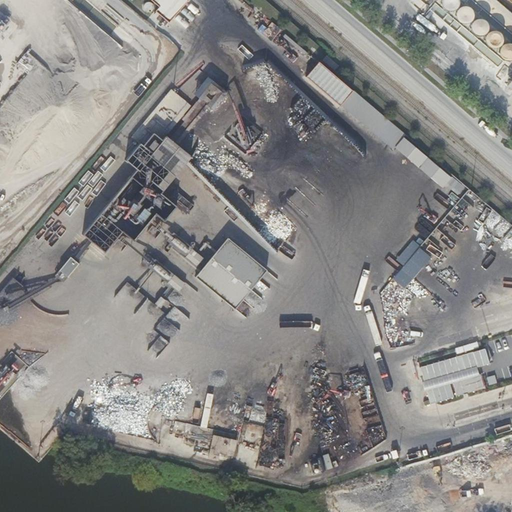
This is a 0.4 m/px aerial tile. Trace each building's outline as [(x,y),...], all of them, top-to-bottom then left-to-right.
[(142,0),(141,3),(168,24),(185,0),(142,0)] [(440,0),(440,2),(440,3),(441,6),(443,8),(445,9),(446,10),(448,10),(451,9),(453,8),(454,7),(455,5),(456,4),(456,2),(456,0),(455,0),(440,0)] [(460,6),(458,7),(457,8),(455,10),(454,12),(454,14),(455,17),(455,18),(457,20),(458,21),(461,22),(464,22),(466,21),(467,20),(469,18),(470,17),(470,15),(470,13),(469,10),(468,8),(465,6),(462,6),(460,6)] [(484,31),(484,30),(485,30),(485,27),(485,26),(484,23),(482,21),(480,20),(477,19),(475,19),(473,20),(472,21),(471,23),(470,24),(469,27),(470,28),(470,31),(472,33),(474,34),(476,34),(479,34),(480,34),(482,33),(484,31)] [(490,32),(488,33),(487,33),(486,34),(485,35),(485,38),(484,39),(485,42),(487,45),(489,47),(491,47),(494,47),(496,46),(497,45),(498,44),(499,43),(499,42),(500,39),(500,37),(497,34),(495,32),(492,32),(490,32)] [(504,44),(502,45),(501,46),(500,47),(499,50),(499,51),(499,54),(501,56),(502,57),(504,58),(507,59),(508,59),(511,58),(511,56),(511,45),(508,44),(506,44),(504,44)] [(18,65),(31,71),(37,59),(23,53),(18,65)] [(440,186),(451,172),(312,62),(301,76),(440,186)] [(178,90),(185,96),(189,92),(211,110),(225,93),(204,74),(192,89),(184,82),(178,90)] [(159,194),(189,155),(159,132),(155,138),(144,129),(135,142),(132,139),(118,157),(130,166),(125,172),(145,187),(147,185),(159,194)] [(99,232),(92,246),(102,251),(109,238),(99,232)] [(191,276),(234,307),(263,266),(220,236),(191,276)] [(402,265),(390,278),(402,288),(429,256),(410,240),(394,258),(402,265)] [(64,276),(75,262),(66,255),(55,269),(64,276)] [(483,349),(418,365),(427,403),(483,389),(477,365),(487,363),(483,349)] [(86,388),(70,406),(78,413),(94,395),(86,388)]
